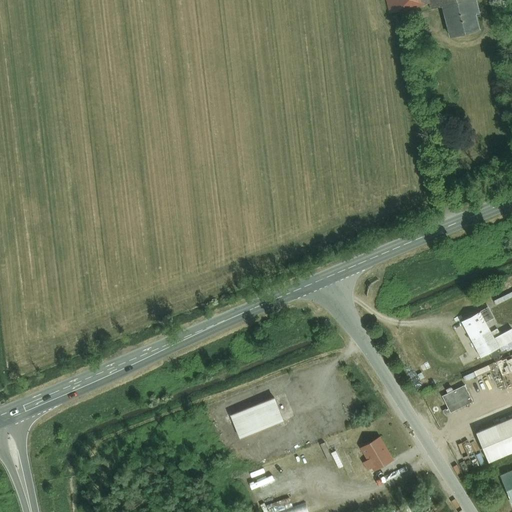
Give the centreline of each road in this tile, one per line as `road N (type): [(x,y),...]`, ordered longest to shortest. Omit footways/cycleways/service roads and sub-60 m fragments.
road 1 (tertiary): [(13,412),(324,277)]
road 2 (unclassified): [(324,277),(470,511)]
road 3 (tertiary): [(324,277),(511,199)]
